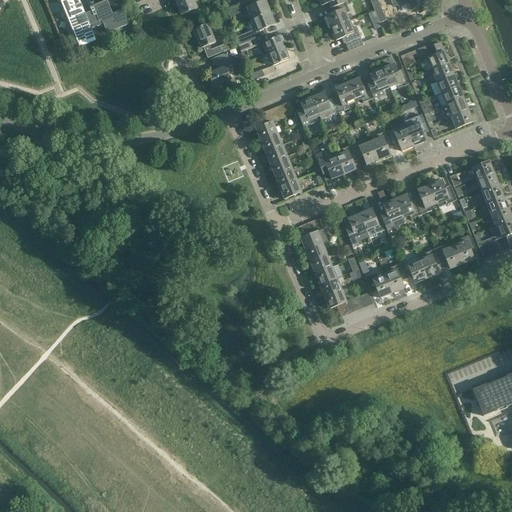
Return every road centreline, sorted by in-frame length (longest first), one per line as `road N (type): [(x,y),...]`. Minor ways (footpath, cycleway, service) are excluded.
road 1 (residential): [(511,262),(323,340),(274,226)]
road 2 (residential): [(274,226),(511,131)]
road 3 (residential): [(228,109),(152,137),(95,141),(20,130),(0,118)]
road 4 (residential): [(469,15),(321,73)]
road 5 (residential): [(274,226),(228,109)]
